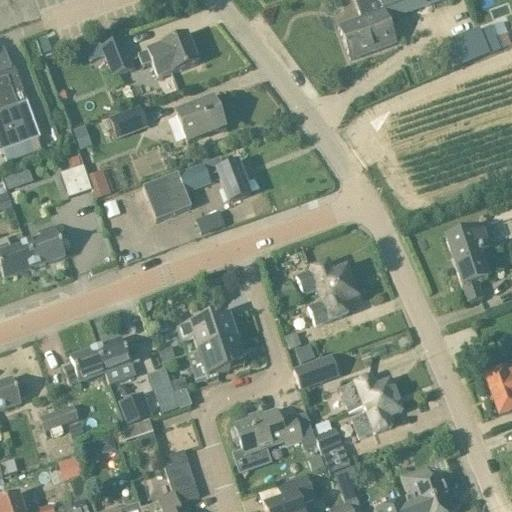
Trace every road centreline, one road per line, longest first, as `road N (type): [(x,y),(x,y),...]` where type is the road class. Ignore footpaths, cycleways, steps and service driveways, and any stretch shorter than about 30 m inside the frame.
road 1 (residential): [(230,511),(202,410),(285,381),(240,251)]
road 2 (residential): [(495,511),(377,205)]
road 3 (residential): [(377,205),(222,0)]
road 4 (residential): [(0,336),(240,251)]
road 5 (residential): [(240,251),(377,205)]
